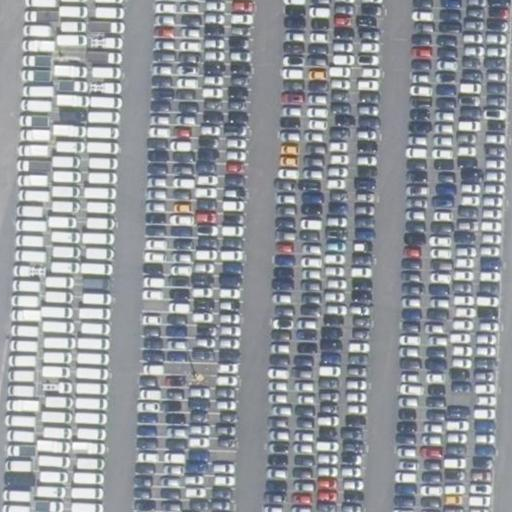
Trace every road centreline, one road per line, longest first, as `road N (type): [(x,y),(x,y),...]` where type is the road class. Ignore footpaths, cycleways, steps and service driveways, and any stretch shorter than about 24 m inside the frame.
road 1 (unknown): [(380,511),(405,0)]
road 2 (unknown): [(249,511),(271,0)]
road 3 (unknown): [(124,511),(144,0)]
road 4 (unknown): [(10,0),(0,217)]
